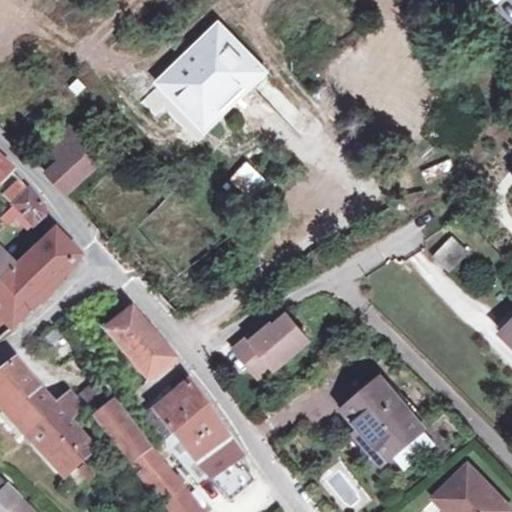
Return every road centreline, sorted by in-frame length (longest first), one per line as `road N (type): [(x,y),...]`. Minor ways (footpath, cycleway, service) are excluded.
road 1 (unclassified): [(300,511),(104,256)]
road 2 (unclassified): [(104,256),(0,142)]
road 3 (unclassified): [(0,345),(104,256)]
